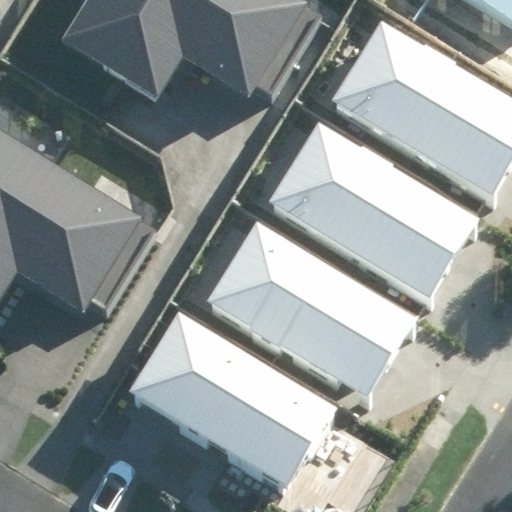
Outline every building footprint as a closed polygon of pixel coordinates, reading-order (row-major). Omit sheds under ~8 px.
[(324,12),(303,0),(93,0),(67,41),(162,103),(186,63),(253,100),(262,87),(273,92),(324,12)] [(511,0),(474,0),(511,22),(511,0)] [(386,29),(342,102),(492,191),(511,157),(511,153),(488,139),(510,103),(386,29)] [(327,129),(284,202),(434,291),(455,255),(429,240),(451,203),(327,129)] [(161,227),(0,131),(0,305),(22,278),(89,317),(97,302),(111,310),(161,227)] [(411,325),(261,236),(218,308),(342,382),(363,345),(389,361),(411,325)] [(333,416),(183,327),(140,400),(264,473),(286,437),(311,452),(333,416)]
